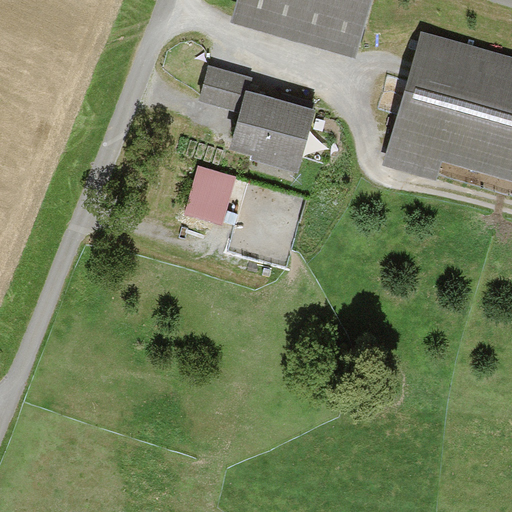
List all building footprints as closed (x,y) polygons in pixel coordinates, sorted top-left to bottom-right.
[(236,0),(230,24),(357,59),(373,0),(236,0)] [(511,56),(420,30),(380,167),(435,183),(439,169),(511,190),(511,56)] [(209,67),(200,100),(242,112),(247,93),(251,78),(209,67)] [(248,160),(297,173),(314,112),(247,93),(242,112),(233,150),(249,154),(248,160)] [(236,178),(199,167),(185,214),(222,225),(236,178)]
